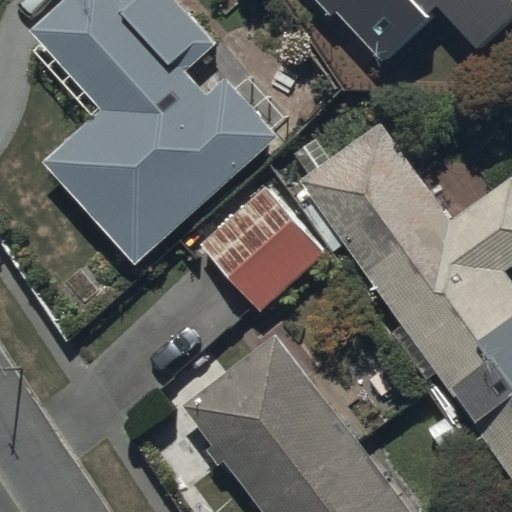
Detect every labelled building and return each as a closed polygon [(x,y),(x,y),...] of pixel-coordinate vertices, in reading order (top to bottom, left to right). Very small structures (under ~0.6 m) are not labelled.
[(67,0),(34,31),(110,113),(53,165),(144,265),(279,141),(225,82),(211,95),(194,77),(221,52),(173,0),(67,0)] [(511,0),(417,0),(471,31),(489,1),(511,14),(511,0)] [(340,40),(327,62),(377,91),(405,43),(359,16),(343,42),(340,40)] [(337,255),(349,246),(408,330),(398,337),(431,383),(440,376),(511,478),(511,279),(510,276),(511,274),(511,185),(458,224),(389,125),(307,183),(321,202),(307,212),(337,255)] [(255,182),(197,239),(268,312),(326,256),(255,182)] [(418,511),(282,339),(188,412),(265,511),(418,511)]
